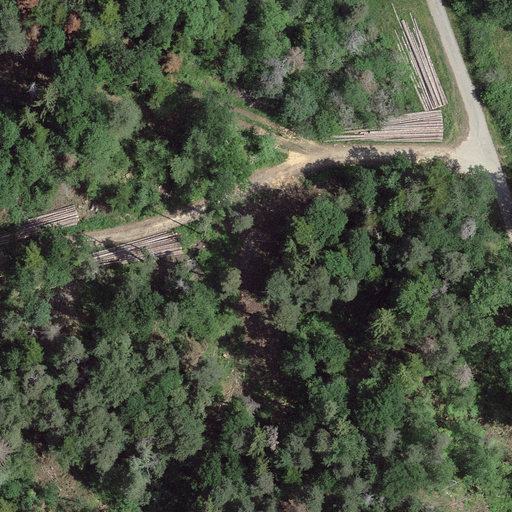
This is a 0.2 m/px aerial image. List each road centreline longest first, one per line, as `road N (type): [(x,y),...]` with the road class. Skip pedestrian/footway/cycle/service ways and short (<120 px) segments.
road 1 (track): [(485,183),(459,163),(411,152),(303,151),(241,165),(168,216),(92,252),(0,252)]
road 2 (unclassified): [(511,266),(432,0)]
